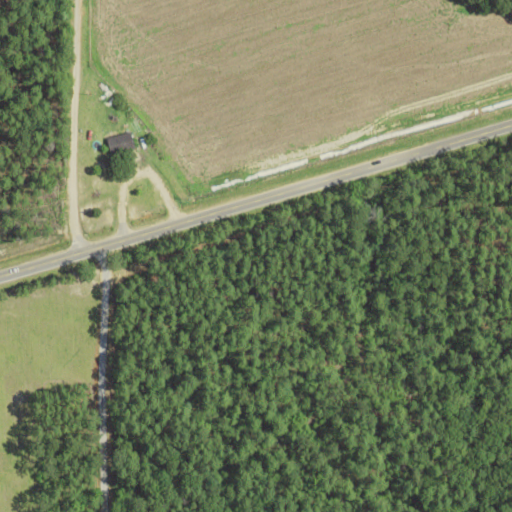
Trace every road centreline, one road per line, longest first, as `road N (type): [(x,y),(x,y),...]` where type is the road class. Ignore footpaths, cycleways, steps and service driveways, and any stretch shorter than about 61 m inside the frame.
road 1 (tertiary): [(0,272),(511,117)]
road 2 (residential): [(129,233),(142,0)]
